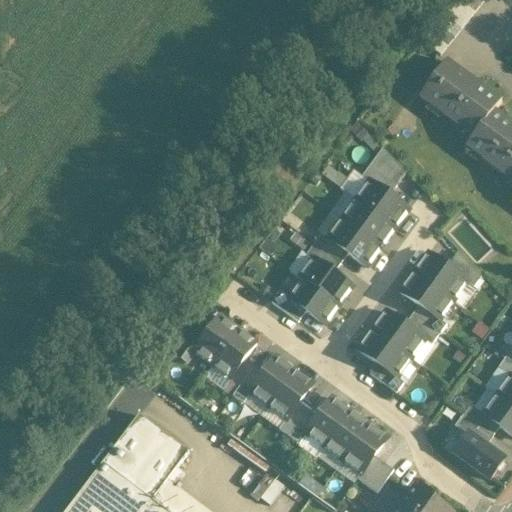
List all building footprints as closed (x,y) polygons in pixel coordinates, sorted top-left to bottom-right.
[(501,104),(447,65),(448,64),(447,64),(420,100),(474,140),(474,139),(494,114),(502,104),(501,103),(501,104)] [(511,127),(494,114),(474,139),(474,140),(467,149),(511,182),(511,127)] [(406,176),(383,151),(363,179),(370,185),(370,184),(390,198),(406,176)] [(390,198),(370,184),(370,185),(356,204),(395,232),(409,213),(390,198)] [(342,223),(381,251),(395,232),(356,204),(342,223)] [(381,251),(342,223),(328,242),(348,257),(367,270),(381,251)] [(328,242),(322,237),(314,247),(341,267),(348,257),(328,242)] [(481,280),(458,255),(448,270),(468,285),(474,290),(481,280)] [(448,270),(429,256),(415,276),(454,304),(468,285),(448,270)] [(303,283),(338,309),(352,291),(314,262),(300,281),(303,283)] [(454,304),(415,276),(401,295),(419,309),(440,323),(454,304)] [(338,309),(303,283),(290,301),(290,302),(306,314),(325,328),(338,309)] [(290,301),(280,294),(272,305),(299,325),(306,314),(290,302),(290,301)] [(440,323),(419,309),(412,318),(439,338),(447,328),(440,323)] [(405,328),(387,315),(373,334),(411,362),(425,343),(405,328)] [(439,338),(412,318),(405,328),(425,343),(432,348),(439,338)] [(206,338),(194,355),(212,368),(238,333),(220,319),(206,338)] [(196,331),(177,357),(187,365),(194,355),(206,338),(196,331)] [(238,333),(212,368),(231,382),(244,364),(257,346),(238,333)] [(411,362),(373,334),(358,353),(377,367),(397,382),(397,381),(411,362)] [(263,378),(250,396),(251,396),(269,409),(294,374),(276,360),(263,378)] [(253,371),(244,364),(231,382),(223,392),(233,399),(253,371)] [(397,382),(377,367),(370,376),(397,396),(404,386),(397,381),(397,382)] [(253,371),(233,399),(243,406),(251,396),(250,396),(263,378),(253,371)] [(294,374),(269,409),(287,422),(287,423),(299,406),(313,387),(294,374)] [(496,397),(511,409),(511,380),(509,379),(496,397)] [(511,409),(496,397),(482,415),(482,416),(499,428),(511,437),(511,409)] [(319,420),(306,437),(307,437),(325,450),(351,415),(333,401),(319,420)] [(299,406),(287,423),(287,422),(279,432),(290,440),(309,413),(299,406)] [(309,413),(290,440),(300,447),(307,437),(306,437),(319,420),(309,413)] [(351,415),(325,450),(343,464),(369,428),(351,415)] [(189,455),(139,418),(103,465),(153,503),(178,470),(189,455)] [(388,441),(369,428),(343,464),(362,477),(388,441)] [(505,463),(469,436),(454,456),(490,483),(505,463)] [(97,474),(67,511),(164,511),(153,503),(103,465),(102,467),(100,466),(95,472),(97,474)] [(153,503),(164,511),(203,511),(178,493),(189,479),(178,470),(153,503)] [(446,511),(415,489),(398,511),(446,511)]
